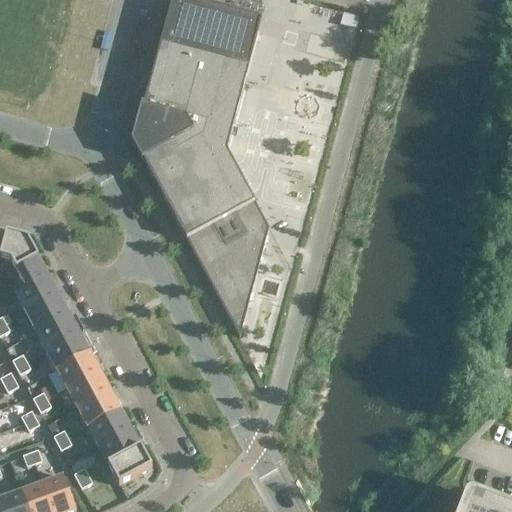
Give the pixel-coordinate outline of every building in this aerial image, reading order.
[(245,83),(246,79),(258,35),(261,21),(242,16),(180,0),(172,0),(151,80),(148,80),(131,146),(141,164),(143,163),(235,332),(239,340),(242,329),(268,231),(249,196),(247,191),(233,166),(226,153),(245,83)] [(0,261),(10,264),(28,242),(0,234),(0,261)] [(25,291),(25,292),(48,280),(28,242),(10,264),(25,291)] [(25,292),(25,291),(14,297),(25,317),(58,299),(48,280),(25,292)] [(58,299),(25,317),(35,336),(69,318),(58,299)] [(69,318),(35,336),(46,355),(79,337),(69,318)] [(5,327),(0,330),(0,339),(9,335),(5,327)] [(79,337),(46,355),(56,374),(89,356),(79,337)] [(89,356),(56,374),(66,393),(100,375),(89,356)] [(12,364),(15,371),(26,365),(22,358),(12,364)] [(19,378),(30,372),(26,365),(15,371),(19,378)] [(100,375),(66,393),(77,412),(110,394),(100,375)] [(0,381),(0,382),(3,389),(14,383),(10,376),(0,381)] [(14,383),(3,389),(7,396),(18,390),(14,383)] [(110,394),(77,412),(87,431),(120,413),(110,394)] [(32,402),(36,409),(47,403),(43,396),(32,402)] [(47,403),(36,409),(40,416),(50,410),(47,403)] [(120,413),(87,431),(97,450),(130,432),(120,413)] [(20,420),(24,427),(35,422),(31,415),(20,420)] [(35,422),(24,427),(28,435),(38,429),(35,422)] [(130,432),(97,450),(107,469),(141,451),(130,432)] [(53,440),(57,447),(67,441),(63,434),(53,440)] [(67,441),(57,447),(60,454),(71,448),(67,441)] [(141,451),(107,469),(118,489),(151,471),(141,451)] [(30,456),(34,468),(41,465),(37,454),(30,456)] [(26,470),(34,468),(30,456),(22,459),(26,470)] [(73,478),(77,485),(88,479),(84,472),(73,478)] [(41,487),(50,511),(74,511),(62,479),(41,487)] [(81,492),(92,486),(88,479),(77,485),(81,492)] [(50,511),(41,487),(21,494),(27,511),(50,511)] [(0,502),(4,511),(27,511),(21,494),(0,502)] [(472,500),(467,511),(511,511),(475,499),(474,499),(473,499),(472,500)]
